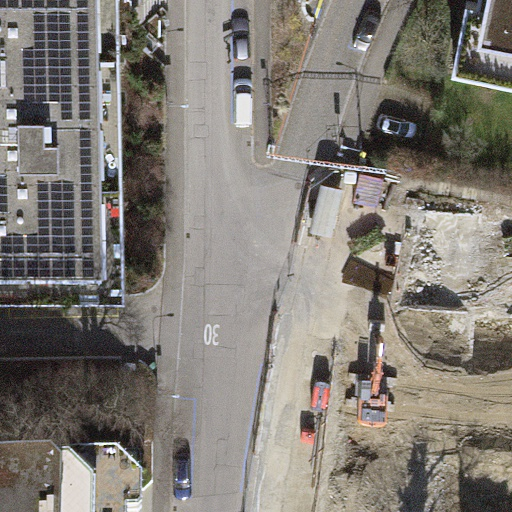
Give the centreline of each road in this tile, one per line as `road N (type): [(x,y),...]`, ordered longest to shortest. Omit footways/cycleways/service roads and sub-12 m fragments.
road 1 (residential): [(355,0),(296,165),(237,291)]
road 2 (residential): [(216,0),(216,158),(237,291)]
road 3 (residential): [(237,291),(213,511)]
